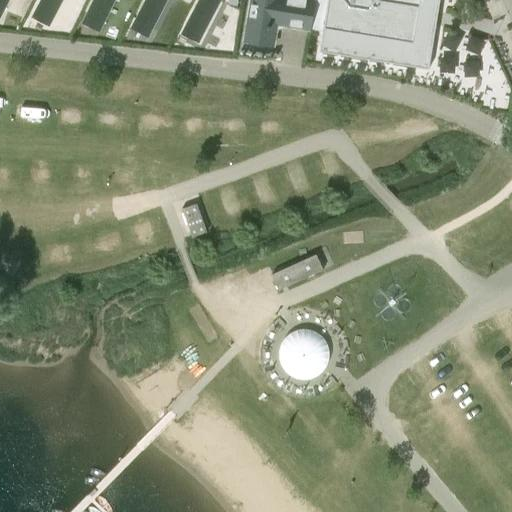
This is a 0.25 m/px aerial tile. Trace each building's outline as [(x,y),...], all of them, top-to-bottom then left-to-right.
[(0,0),(0,9),(3,11),(9,0),(0,0)] [(63,0),(40,0),(36,8),(54,17),(63,0)] [(93,0),(87,13),(104,22),(115,0),(93,0)] [(167,0),(145,0),(136,18),(154,28),(167,0)] [(198,0),(186,24),(204,34),(221,1),(219,0),(198,0)] [(251,0),(250,7),(244,42),(257,44),(273,47),(276,31),(282,26),(309,31),(314,1),(313,1),(313,0),(251,0)] [(327,0),(319,52),(426,69),(437,0),(327,0)] [(64,120),(83,122),(85,104),(66,102),(64,120)] [(148,108),(144,126),(163,130),(166,111),(148,108)] [(42,170),(42,191),(61,191),(62,170),(42,170)] [(118,177),(115,195),(133,197),(136,179),(118,177)] [(236,191),(227,196),(238,218),(247,213),(236,191)] [(196,204),(182,209),(192,238),(206,233),(196,204)] [(125,229),(126,240),(149,238),(149,228),(125,229)] [(59,246),(31,252),(34,263),(62,258),(59,246)] [(272,275),(278,290),(323,270),(316,255),(272,275)] [(241,309),(265,298),(248,261),(224,273),(241,309)] [(314,382),(321,377),(327,370),(329,361),(329,353),(326,346),(321,340),(314,335),(307,333),(299,334),(291,337),(285,341),(281,348),(279,356),(279,364),(283,372),(289,379),(297,383),(305,384),(314,382)]
